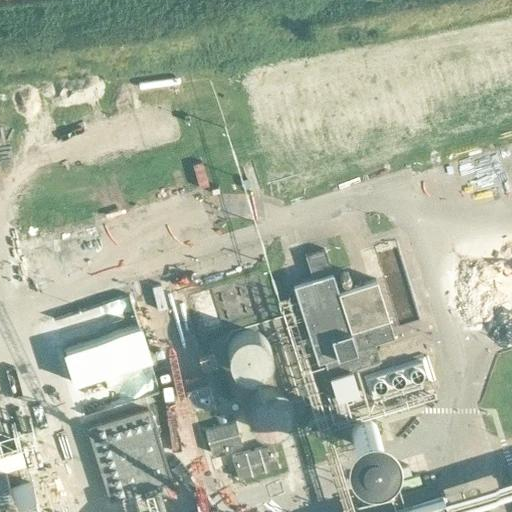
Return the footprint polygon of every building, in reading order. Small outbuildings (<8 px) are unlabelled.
[(129,215),(148,210),(145,201),(126,205),(129,215)] [(99,217),(74,221),(76,233),(101,229),(99,217)] [(323,358),(336,398),(358,391),(351,368),(380,359),(375,342),(394,336),(376,278),(338,291),(324,248),(305,255),(312,277),(293,283),(317,361),(323,358)] [(245,324),(240,364),(285,369),(290,330),(245,324)] [(308,412),(288,386),(263,405),(283,431),(308,412)] [(171,479),(149,408),(88,428),(110,498),(171,479)] [(362,433),(382,442),(391,423),(370,414),(362,433)] [(40,511),(19,442),(0,447),(0,511),(40,511)] [(60,511),(73,508),(61,470),(37,478),(48,511),(60,511)] [(447,511),(443,497),(394,511),(447,511)]
